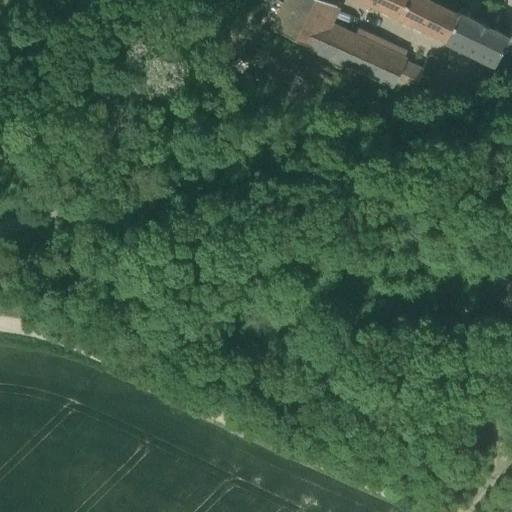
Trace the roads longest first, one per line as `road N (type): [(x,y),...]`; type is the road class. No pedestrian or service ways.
road 1 (unclassified): [(0,227),(123,198),(245,149),(511,69)]
road 2 (unclassified): [(440,511),(75,342),(0,324)]
